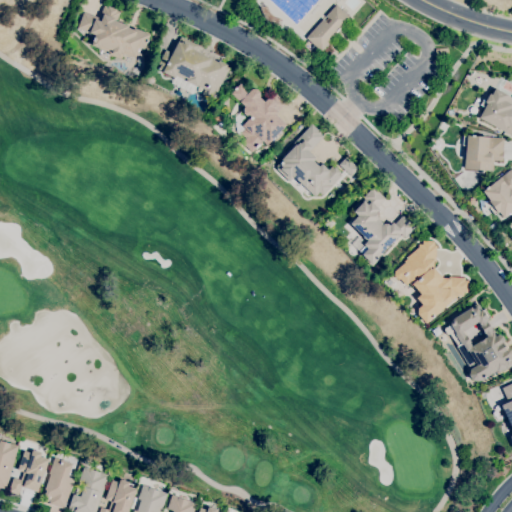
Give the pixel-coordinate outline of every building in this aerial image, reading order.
[(320,51),(305,38),(322,19),(327,23),(330,20),(326,16),(336,5),(351,19),(340,30),(339,29),(336,32),(337,33),(320,51)] [(120,59),(108,55),(109,52),(91,45),(95,35),(77,28),(83,12),(99,18),(104,6),(107,7),(108,6),(117,9),(116,11),(120,12),(117,21),(128,26),(127,28),(133,30),(134,28),(150,34),(144,49),(139,47),(135,58),(123,54),(120,59)] [(207,99),(203,97),(202,93),(204,90),(197,86),(192,94),(171,83),(174,78),(158,69),(161,65),(158,64),(165,50),(172,54),(181,36),(198,45),(195,50),(218,62),(219,60),(227,65),(226,67),(229,68),(216,92),(214,91),(210,98),(207,99)] [(252,152),(242,143),(246,138),(242,134),(240,136),(236,133),(234,118),(245,107),(231,94),(240,84),(249,92),(251,89),(256,89),(259,92),(259,96),(259,97),(264,102),(267,99),(269,99),(275,93),(286,103),(275,114),(286,124),(270,142),(269,142),(266,145),(262,141),(258,145),(259,146),(257,148),(256,148),(252,152)] [(511,129),(509,135),(478,118),(484,107),(480,105),(483,100),(485,101),(489,93),(491,95),(495,88),(511,97),(511,129)] [(216,123),(213,121),(212,117),(214,115),(218,114),(221,116),(221,120),(219,122),(216,123)] [(314,197),(294,177),(289,182),(276,169),(277,167),(276,166),(282,160),(281,159),(286,154),(284,152),(311,124),(321,133),(320,134),(323,137),(309,151),(315,158),(312,161),(319,166),(322,163),(328,170),(331,166),(333,168),(334,167),(340,172),(339,174),(341,175),(322,195),(319,192),(314,197)] [(492,171),(464,168),(466,146),(462,145),(463,136),(467,136),(467,135),(488,137),(504,139),(502,151),(503,151),(502,161),(494,160),(492,171)] [(351,176),(339,165),(346,157),(358,169),(351,176)] [(511,210),(503,218),(499,212),(498,213),(497,212),(494,215),(489,208),(492,206),(488,201),(490,200),(483,191),(500,177),(500,178),(511,169),(511,170),(511,210)] [(371,266),(364,258),(365,257),(359,251),(364,245),(363,244),(367,240),(350,224),(358,216),(353,212),(363,202),(361,200),(373,187),(385,199),(377,207),(379,209),(375,212),(379,216),(377,218),(383,224),(384,223),(387,223),(389,225),(392,222),(394,224),(402,215),(414,227),(405,237),(400,233),(382,253),(383,254),(371,266)] [(494,232),(489,226),(495,221),(500,227),(494,232)] [(425,323),(417,314),(417,308),(422,305),(416,298),(420,294),(414,286),(412,287),(409,283),(405,286),(400,279),(397,279),(394,275),(394,271),(404,263),(403,262),(407,259),(406,257),(418,247),(418,244),(422,244),(422,240),(434,241),(433,245),(436,246),(435,261),(434,261),(433,267),(442,278),(448,279),(448,277),(464,278),(464,281),(468,281),(467,293),(463,292),(463,296),(457,296),(425,323)] [(389,289),(383,281),(390,276),(396,283),(389,289)] [(479,381),(472,380),(468,375),(470,369),(456,347),(457,346),(449,334),(448,335),(446,334),(444,330),(444,328),(450,325),(450,324),(450,323),(450,322),(450,321),(450,320),(451,319),(452,319),(453,319),(453,318),(477,303),(481,310),(484,309),(489,318),(487,319),(488,320),(486,321),(486,322),(487,322),(492,329),(490,330),(492,333),(493,332),(495,336),(498,334),(502,336),(504,339),(504,342),(502,343),(505,349),(510,349),(511,351),(511,357),(511,358),(511,359),(511,365),(506,369),(505,368),(498,373),(496,370),(479,381)] [(435,336),(431,330),(437,327),(441,332),(435,336)] [(511,382),(501,388),(508,402),(499,406),(511,433),(511,436),(509,438),(511,444),(511,382)] [(5,489),(0,487),(0,440),(18,446),(5,489)] [(18,495),(8,491),(13,477),(20,480),(23,472),(17,470),(24,451),(31,453),(33,450),(41,453),(40,456),(49,459),(37,492),(21,487),(18,495)] [(63,509),(48,503),(49,502),(46,501),(48,498),(44,497),(46,490),(44,489),(50,474),(48,474),(54,457),(73,464),(68,477),(74,480),(63,509)] [(95,511),(70,511),(67,511),(73,494),(80,497),(84,486),(80,484),(81,481),(78,481),(84,466),(109,475),(95,511)] [(98,511),(100,507),(108,510),(111,502),(105,499),(111,480),(119,483),(120,479),(129,482),(127,486),(136,489),(127,511),(98,511)] [(160,511),(133,511),(134,510),(136,511),(140,500),(137,499),(142,485),(167,494),(160,511)] [(192,511),(172,511),(173,511),(166,509),(172,495),(196,503),(192,511)] [(197,511),(199,508),(207,510),(207,508),(202,507),(204,500),(210,502),(209,507),(217,510),(216,511),(197,511)]
